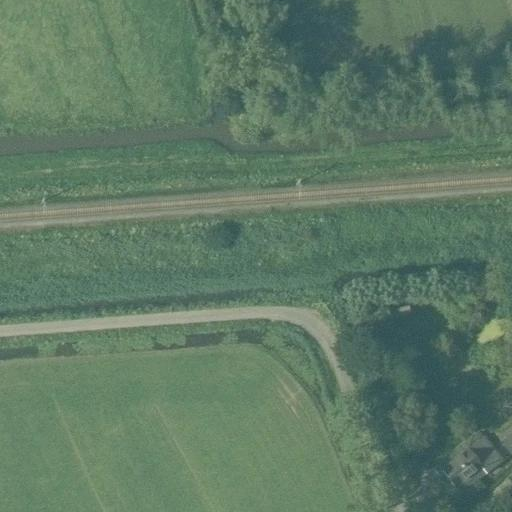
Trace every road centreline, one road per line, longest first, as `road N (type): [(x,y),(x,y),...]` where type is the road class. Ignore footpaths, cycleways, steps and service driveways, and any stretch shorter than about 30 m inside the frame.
road 1 (unclassified): [(0,335),(309,306)]
road 2 (unclassified): [(388,511),(309,306)]
